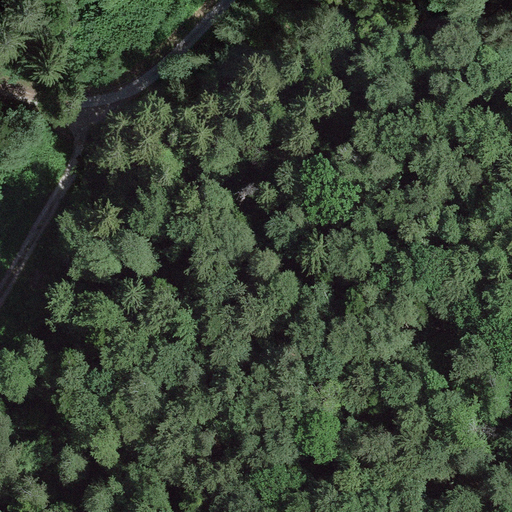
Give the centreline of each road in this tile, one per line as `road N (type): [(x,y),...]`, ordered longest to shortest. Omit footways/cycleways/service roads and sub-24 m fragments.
road 1 (track): [(228,0),(146,81),(120,94),(55,102),(0,87)]
road 2 (track): [(100,100),(82,157),(0,298)]
